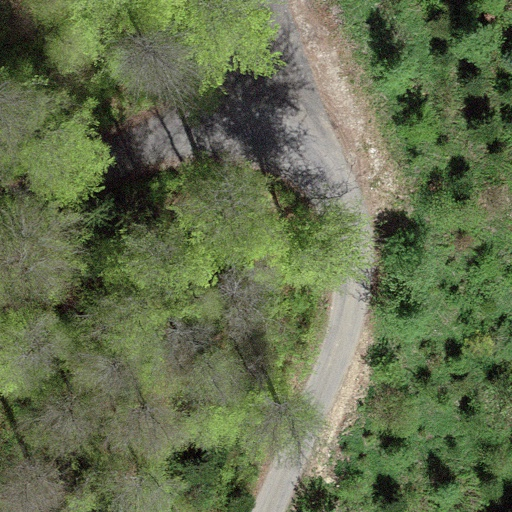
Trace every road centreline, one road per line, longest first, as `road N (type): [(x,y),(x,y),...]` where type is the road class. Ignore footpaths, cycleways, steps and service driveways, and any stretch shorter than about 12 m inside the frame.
road 1 (unclassified): [(272,511),(322,384),(348,289),(340,210),(320,176),(284,146),(217,125),(133,147),(0,209)]
road 2 (track): [(249,129),(254,0)]
